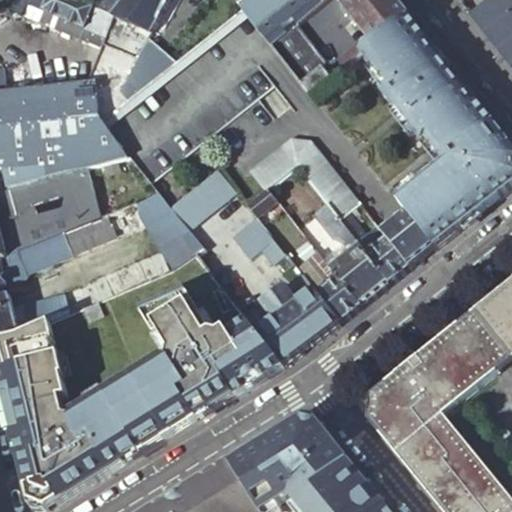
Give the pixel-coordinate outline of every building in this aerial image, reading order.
[(15,0),(0,0),(0,12),(3,10),(8,6),(15,0)] [(137,63),(152,36),(112,19),(112,17),(86,6),(74,0),(72,0),(15,0),(8,6),(26,19),(79,41),(101,50),(137,63)] [(93,0),(86,6),(112,17),(112,19),(152,36),(171,0),(93,0)] [(251,0),(241,9),(242,11),(258,31),(295,2),(292,0),(251,0)] [(297,0),(295,2),(258,31),(272,48),(283,39),(277,32),(293,20),(299,27),(330,0),(297,0)] [(337,0),(376,47),(392,33),(410,19),(394,0),(337,0)] [(511,0),(496,0),(472,20),(511,68),(511,0)] [(130,160),(152,186),(292,74),(272,48),(258,31),(242,11),(103,124),(128,161),(130,160)] [(408,216),(436,250),(511,185),(511,147),(410,19),(392,33),(376,47),(366,54),(355,63),(434,160),(389,193),(408,216)] [(310,97),(311,98),(333,81),(324,69),(327,66),(296,29),(283,39),(272,48),(292,74),(310,97)] [(355,63),(366,54),(359,46),(339,62),(346,70),(355,63)] [(86,86),(126,83),(137,63),(101,50),(86,86)] [(128,161),(103,124),(126,83),(86,86),(74,88),(6,95),(0,95),(0,170),(3,170),(8,192),(71,176),(128,161)] [(250,174),(266,195),(269,193),(297,170),(326,207),(341,225),(342,224),(352,216),(363,207),(311,144),(292,141),(250,174)] [(235,194),(218,172),(171,210),(188,232),(235,194)] [(91,225),(71,176),(8,192),(0,193),(0,233),(2,233),(8,259),(19,255),(66,235),(91,225)] [(266,195),(248,209),(256,220),(257,221),(278,205),(269,193),(266,195)] [(174,273),(198,256),(205,251),(199,245),(188,232),(171,210),(160,197),(91,225),(66,235),(75,257),(148,227),(161,253),(80,289),(65,296),(65,299),(24,308),(26,321),(16,323),(10,297),(7,298),(5,291),(17,286),(15,276),(24,273),(19,255),(8,259),(8,260),(0,261),(0,346),(18,342),(20,341),(21,341),(52,328),(72,319),(80,315),(144,287),(149,285),(174,273)] [(330,270),(361,309),(391,286),(342,224),(341,225),(326,207),(314,217),(332,242),(339,245),(341,246),(343,246),(351,253),(330,270)] [(256,220),(248,209),(246,211),(241,221),(246,227),(256,220)] [(391,286),(412,270),(390,242),(376,253),(366,241),(368,239),(352,216),(342,224),(391,286)] [(412,270),(436,250),(408,216),(385,235),(390,242),(412,270)] [(284,275),(297,272),(261,227),(240,233),(243,246),(249,244),(253,256),(259,255),(262,267),(267,266),(270,278),(278,287),(287,279),(284,275)] [(0,233),(0,261),(8,260),(8,259),(2,233),(0,233)] [(17,286),(18,286),(21,285),(25,283),(28,279),(30,275),(75,257),(66,235),(19,255),(24,273),(15,276),(17,286)] [(205,251),(198,256),(283,369),(284,370),(305,354),(340,326),(305,281),(294,290),(297,294),(286,303),(292,311),(280,320),(256,289),(244,283),(246,278),(235,272),(238,266),(226,260),(229,255),(202,241),(199,245),(205,251)] [(305,281),(340,326),(361,309),(330,270),(318,255),(297,272),(305,281)] [(55,511),(140,460),(284,370),(283,369),(198,256),(174,273),(149,285),(144,287),(80,315),(72,319),(52,328),(21,341),(20,341),(18,342),(0,346),(0,387),(7,416),(12,439),(17,436),(31,510),(36,511),(55,511)] [(511,288),(377,397),(373,420),(384,434),(447,511),(511,511),(511,495),(448,417),(511,364),(511,288)] [(235,467),(261,511),(273,511),(294,499),(304,511),(389,511),(320,427),(307,422),(305,423),(235,467)] [(261,511),(235,467),(226,473),(166,510),(163,511),(261,511)]
